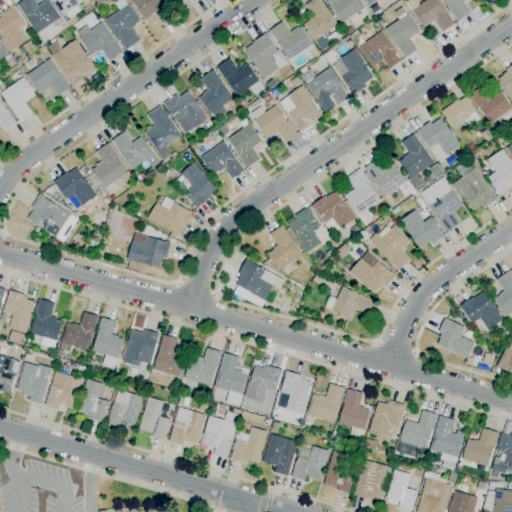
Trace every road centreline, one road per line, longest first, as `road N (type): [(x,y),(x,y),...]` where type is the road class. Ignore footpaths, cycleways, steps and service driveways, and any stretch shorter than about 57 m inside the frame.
road 1 (residential): [(0,252),(511,402)]
road 2 (residential): [(511,24),(243,212),(215,244),(191,310)]
road 3 (residential): [(0,188),(28,158),(256,0)]
road 4 (residential): [(0,427),(292,511)]
road 5 (residential): [(392,366),(413,309),(437,281),(511,229)]
